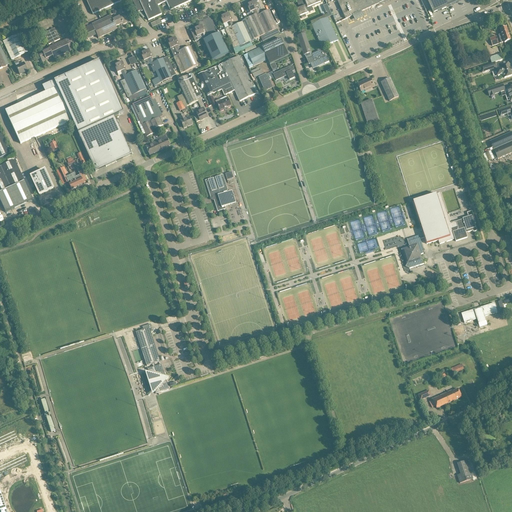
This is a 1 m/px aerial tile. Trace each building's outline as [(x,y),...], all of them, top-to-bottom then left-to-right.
[(148,21),(162,15),(158,6),(166,2),(170,11),(192,1),(192,0),(88,0),(87,1),(93,15),(124,0),(132,0),(138,12),(141,11),(143,10),(148,21)] [(310,12),(308,8),(321,3),(320,0),(303,0),(305,3),(301,5),(302,8),(294,11),(295,11),(298,18),(301,16),(302,18),(301,18),(301,19),(306,17),(305,15),(310,12)] [(331,0),(332,1),(334,0),(336,0),(345,19),(387,0),(331,0)] [(426,0),(433,14),(446,8),(448,8),(448,7),(463,0),(464,1),(464,0),(467,0),(469,1),(472,0),(426,0)] [(242,21),(242,23),(251,42),(260,37),(262,42),(279,34),(277,30),(278,29),(269,10),(260,14),(258,9),(257,9),(256,8),(257,7),(255,1),(246,5),(246,6),(247,6),(252,17),(242,21)] [(228,13),(220,17),(230,40),(228,40),(232,49),(233,48),(235,54),(253,46),(251,42),(242,23),(233,26),(231,21),(230,21),(230,20),(231,19),(228,13)] [(123,25),(127,23),(125,17),(121,19),(120,17),(113,20),(116,27),(123,24),(123,25)] [(328,18),(312,25),(322,48),(338,41),(328,18)] [(116,27),(113,20),(112,19),(93,28),(92,25),(83,29),(88,39),(97,35),(98,38),(117,30),(116,27)] [(202,26),(190,31),(194,38),(201,35),(203,40),(207,38),(204,33),(203,32),(204,31),(202,26)] [(506,27),(500,29),(501,34),(499,35),(501,43),(504,42),(504,43),(511,41),(506,27)] [(56,45),(54,42),(60,40),(55,28),(44,34),(49,45),(52,43),(53,46),(49,48),(49,49),(42,52),(43,54),(39,56),(42,62),(46,60),(46,59),(53,56),(54,59),(73,50),(72,47),(74,46),(71,39),(71,40),(70,38),(68,39),(56,45)] [(220,32),(207,38),(203,40),(204,44),(205,43),(213,60),(229,53),(220,32)] [(297,36),(304,55),(311,53),(305,34),(297,36)] [(16,35),(3,41),(11,60),(25,54),(16,35)] [(496,36),(489,39),(492,46),(498,44),(496,36)] [(198,65),(189,47),(180,51),(178,45),(177,46),(177,44),(178,43),(175,38),(167,42),(170,49),(174,48),(178,56),(173,58),(180,73),(198,65)] [(265,54),(284,45),(281,39),(262,48),(265,54)] [(265,54),(267,60),(270,65),(273,63),(289,56),(284,45),(265,54)] [(267,60),(265,54),(262,48),(248,54),(254,66),(267,60)] [(172,78),(163,59),(154,63),(151,57),(151,58),(150,56),(151,56),(149,50),(140,54),(144,61),(148,59),(154,72),(155,72),(158,78),(152,81),(154,86),(172,78)] [(324,63),(325,64),(329,62),(327,58),(326,56),(325,57),(323,52),(320,53),(320,51),(312,55),(312,57),(307,59),(310,63),(309,64),(308,64),(309,65),(310,64),(313,63),(315,67),(324,63)] [(501,54),(489,57),(490,63),(502,61),(501,54)] [(134,56),(128,59),(131,65),(137,62),(134,56)] [(238,56),(198,75),(207,96),(213,94),(222,90),(224,96),(235,91),(240,102),(256,94),(252,87),(238,56)] [(100,61),(60,79),(59,79),(42,87),(45,93),(5,111),(20,144),(72,120),(93,166),(95,172),(96,172),(96,171),(105,166),(106,167),(116,162),(116,161),(131,155),(132,155),(130,149),(129,150),(114,117),(123,113),(121,107),(100,61)] [(511,75),(511,74),(511,71),(511,70),(509,61),(499,64),(500,68),(496,69),(498,76),(503,74),(504,78),(511,75)] [(128,98),(128,97),(145,90),(136,71),(127,75),(125,70),(124,70),(124,68),(125,68),(122,62),(114,66),(117,73),(121,71),(125,80),(120,82),(128,98)] [(24,63),(16,66),(20,75),(25,72),(24,71),(27,70),(24,63)] [(481,67),(482,72),(497,68),(495,63),(481,67)] [(276,80),(280,79),(287,75),(290,80),(294,78),(292,72),(294,71),(292,66),(289,68),(274,75),(276,81),(277,81),(276,80)] [(191,74),(177,81),(184,94),(189,106),(198,101),(197,98),(201,96),(191,74)] [(266,75),(259,78),(259,79),(265,91),(272,88),(270,83),(269,81),(266,75)] [(389,101),(398,97),(390,78),(381,83),(389,101)] [(358,85),(361,92),(370,88),(370,89),(374,87),(370,79),(367,80),(367,81),(363,83),(362,82),(358,85)] [(500,86),(487,90),(489,96),(490,96),(495,94),(501,92),(502,92),(500,86)] [(147,94),(145,90),(128,97),(130,102),(147,94)] [(180,103),(177,104),(180,111),(182,110),(183,112),(188,110),(187,107),(189,106),(184,94),(177,97),(180,103)] [(133,106),(131,107),(138,123),(140,122),(145,134),(144,135),(145,138),(161,131),(159,127),(163,125),(150,96),(132,105),(133,106)] [(231,107),(227,99),(221,102),(220,99),(214,102),(212,97),(209,99),(212,106),(217,103),(218,107),(219,108),(221,111),(231,107)] [(361,103),(368,128),(379,124),(371,100),(361,103)] [(511,107),(507,108),(499,111),(501,116),(510,113),(511,115),(511,114),(511,111),(511,112),(511,107)] [(198,116),(200,121),(204,119),(204,118),(207,117),(207,118),(203,108),(200,109),(200,111),(196,113),(198,116)] [(184,128),(193,124),(189,117),(186,119),(184,114),(180,116),(182,121),(181,121),(184,128)] [(0,158),(11,153),(12,153),(11,153),(0,128),(0,158)] [(511,131),(490,142),(493,150),(511,142),(511,141),(511,131)] [(158,141),(146,147),(150,155),(170,146),(170,145),(171,145),(169,142),(168,142),(167,139),(165,135),(156,139),(158,141)] [(55,141),(49,144),(52,151),(58,148),(55,141)] [(511,141),(511,142),(493,150),(497,159),(511,153),(511,141)] [(483,154),(487,163),(494,159),(491,151),(483,154)] [(76,164),(74,161),(73,161),(71,158),(67,160),(69,163),(67,164),(69,167),(70,167),(71,170),(76,168),(74,165),(76,164)] [(0,200),(6,213),(33,200),(14,160),(0,166),(0,200)] [(47,191),(48,191),(53,189),(45,170),(31,176),(39,195),(45,192),(47,191)] [(76,177),(73,179),(77,188),(85,184),(84,183),(87,182),(84,175),(83,175),(81,171),(78,172),(80,175),(76,177)] [(231,172),(225,174),(227,180),(233,178),(231,172)] [(72,190),(77,188),(73,179),(71,175),(66,177),(67,180),(72,190)] [(228,190),(223,175),(220,176),(215,178),(213,179),(213,178),(208,180),(205,181),(211,198),(213,198),(218,212),(226,209),(225,207),(230,205),(233,204),(233,203),(234,200),(234,198),(233,196),(232,195),(230,193),(230,192),(228,193),(227,191),(228,190)] [(440,193),(413,202),(421,227),(422,230),(423,233),(427,244),(438,240),(439,244),(442,244),(447,242),(451,241),(455,239),(452,229),(458,227),(456,222),(456,221),(450,223),(449,222),(440,193)] [(458,227),(452,229),(455,239),(456,242),(467,238),(466,233),(473,231),(473,232),(472,232),(472,233),(473,232),(477,231),(475,226),(475,227),(474,227),(473,224),(476,223),(474,219),(473,214),(472,211),(468,213),(467,213),(468,216),(468,218),(464,220),(456,222),(458,227)] [(407,239),(409,247),(401,249),(406,265),(405,267),(409,269),(416,267),(417,266),(424,264),(421,255),(423,254),(422,252),(422,250),(424,249),(423,249),(420,239),(414,241),(413,238),(407,239)] [(464,313),(461,314),(464,323),(467,322),(470,322),(470,320),(474,319),(474,320),(477,319),(480,328),(487,325),(485,317),(487,316),(487,315),(491,313),(491,315),(494,314),(497,313),(494,303),(491,304),(491,306),(487,307),(487,305),(482,307),(480,308),(481,309),(475,310),(475,309),(473,310),(471,310),(468,311),(469,313),(465,314),(464,313)] [(154,363),(154,364),(160,362),(159,358),(152,338),(149,328),(151,327),(150,324),(142,327),(143,331),(142,331),(142,330),(136,332),(147,366),(153,364),(152,364),(154,363)] [(453,374),(464,369),(462,364),(451,369),(453,374)] [(155,394),(169,390),(166,380),(169,377),(165,376),(161,365),(147,369),(149,373),(149,375),(147,375),(152,391),(153,391),(153,390),(155,392),(155,394)] [(436,409),(461,397),(458,389),(451,392),(451,391),(432,400),(433,400),(429,402),(432,408),(435,406),(436,409)] [(418,395),(420,400),(431,396),(429,391),(418,395)] [(41,401),(51,432),(55,431),(56,433),(57,433),(45,397),(44,397),(45,400),(41,401)] [(463,462),(457,464),(461,474),(457,475),(458,476),(460,483),(473,479),(467,461),(464,461),(463,461),(463,462)]
